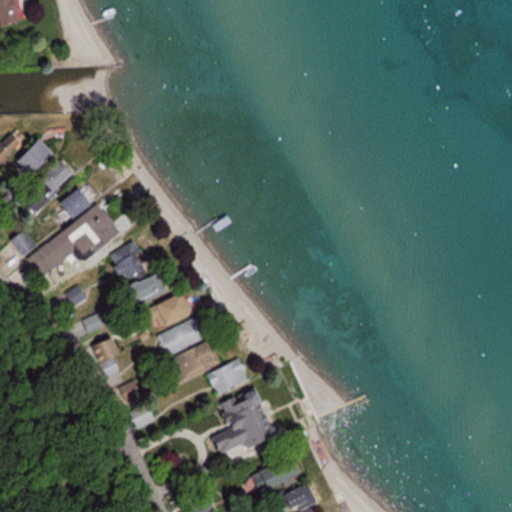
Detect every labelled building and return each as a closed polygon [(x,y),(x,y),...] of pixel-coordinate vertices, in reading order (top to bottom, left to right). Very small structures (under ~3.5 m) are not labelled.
[(7,0),(0,0),(0,25),(8,26),(7,0)] [(18,180),(42,156),(27,141),(3,165),(18,180)] [(51,197),(48,193),(63,179),(51,166),(20,193),(28,202),(21,207),(29,217),(51,197)] [(84,204),(73,188),(51,204),(62,220),(84,204)] [(108,227),(90,204),(58,230),(76,252),(108,227)] [(5,239),(16,255),(26,248),(15,232),(5,239)] [(128,243),(104,256),(119,282),(143,269),(128,243)] [(118,289),(127,308),(161,292),(152,273),(118,289)] [(82,296),(70,288),(63,299),(75,307),(82,296)] [(181,313),(168,293),(143,308),(156,328),(181,313)] [(155,334),(177,383),(213,366),(191,318),(155,334)] [(91,342),(103,373),(112,370),(107,358),(115,355),(108,336),(91,342)] [(208,394),(243,386),(237,362),(203,370),(208,394)] [(211,405),(223,431),(204,439),(213,459),(264,436),(243,390),(211,405)] [(129,416),(136,429),(151,421),(144,408),(129,416)] [(244,481),(254,496),(276,481),(278,483),(291,474),(278,457),(244,481)] [(208,511),(197,497),(176,511),(208,511)]
